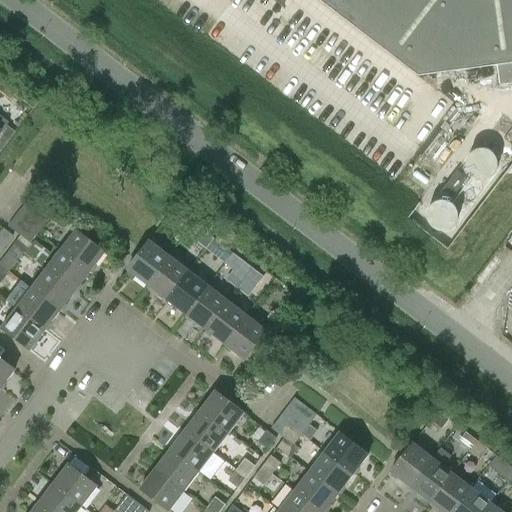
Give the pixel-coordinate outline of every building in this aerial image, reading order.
[(511,0),(309,0),(417,81),(495,71),(498,91),(511,88),(511,0)] [(11,101),(19,91),(7,82),(0,92),(11,101)] [(0,150),(1,150),(14,132),(6,125),(9,122),(0,115),(0,150)] [(467,179),(457,171),(443,190),(453,198),(467,179)] [(23,205),(45,222),(53,212),(31,195),(23,205)] [(16,215),(38,232),(45,222),(23,205),(16,215)] [(174,209),(166,218),(178,227),(185,217),(174,209)] [(38,232),(16,215),(8,225),(30,242),(38,232)] [(3,228),(0,232),(0,251),(13,235),(3,228)] [(61,250),(89,272),(105,252),(76,230),(61,250)] [(202,231),(195,240),(205,248),(212,238),(202,231)] [(147,285),(169,256),(149,241),(127,269),(147,285)] [(45,254),(35,246),(37,244),(34,242),(26,253),(40,264),(44,260),(42,258),(45,254)] [(24,252),(14,244),(0,261),(0,264),(9,272),(24,252)] [(223,246),(216,256),(225,263),(232,253),(224,247),(223,246)] [(46,269),(74,291),(89,272),(61,250),(46,269)] [(169,256),(147,285),(166,299),(188,271),(169,256)] [(241,260),(234,269),(244,277),(251,268),(241,260)] [(0,283),(9,272),(0,264),(0,283)] [(256,286),(263,277),(251,268),(244,277),(256,286)] [(31,289),(59,311),(74,291),(46,269),(31,289)] [(188,271),(166,299),(185,314),(207,285),(188,271)] [(207,285),(185,314),(205,329),(227,300),(207,285)] [(16,308),(45,330),(59,311),(31,289),(16,308)] [(276,314),(287,322),(304,300),(293,292),(276,314)] [(227,300),(205,329),(224,344),(246,315),(227,300)] [(45,330),(16,308),(1,328),(29,350),(45,330)] [(246,315),(224,344),(244,359),(266,330),(246,315)] [(0,388),(15,369),(0,358),(0,388)] [(200,410),(229,432),(244,412),(215,390),(200,410)] [(287,407),(309,424),(317,415),(295,397),(287,407)] [(280,417),(302,434),(309,424),(287,407),(280,417)] [(229,432),(200,410),(185,430),(214,452),(229,432)] [(430,421),(441,429),(449,420),(438,411),(430,421)] [(302,434),(280,417),(272,427),(285,437),(277,447),(291,458),(298,447),(294,444),(302,434)] [(267,429),(258,440),(269,448),(277,437),(267,429)] [(170,449),(199,471),(214,452),(185,430),(170,449)] [(325,452),(354,474),(369,454),(340,432),(325,452)] [(466,433),(458,442),(469,451),(477,441),(466,433)] [(480,459),(488,450),(477,441),(469,451),(480,459)] [(411,487),(432,459),(412,443),(390,472),(411,487)] [(432,459),(411,487),(430,502),(452,473),(443,467),(451,456),(441,448),(433,459),(432,459)] [(199,471),(170,449),(156,468),(184,490),(199,471)] [(310,471),(339,493),(354,474),(325,452),(310,471)] [(281,463),(271,455),(263,466),(272,474),(281,463)] [(255,466),(245,459),(237,469),(247,477),(255,466)] [(511,468),(504,462),(497,472),(508,480),(511,474),(511,468)] [(53,484),(81,506),(97,486),(68,464),(53,484)] [(254,477),(264,485),(272,474),(263,466),(254,477)] [(184,490),(156,468),(140,489),(168,511),(184,490)] [(228,481),(238,488),(247,477),(237,469),(228,481)] [(295,491),(322,511),(324,511),(339,493),(310,471),(295,491)] [(452,473),(430,502),(442,511),(453,511),(471,488),(452,473)] [(76,511),(81,506),(53,484),(37,504),(48,511),(76,511)] [(483,511),(490,503),(471,488),(453,511),(483,511)] [(280,510),(282,511),(322,511),(295,491),(280,510)] [(123,500),(115,510),(118,511),(148,511),(127,495),(123,500)] [(219,511),(225,505),(215,497),(207,508),(212,511),(219,511)] [(502,511),(490,503),(483,511),(502,511)]
